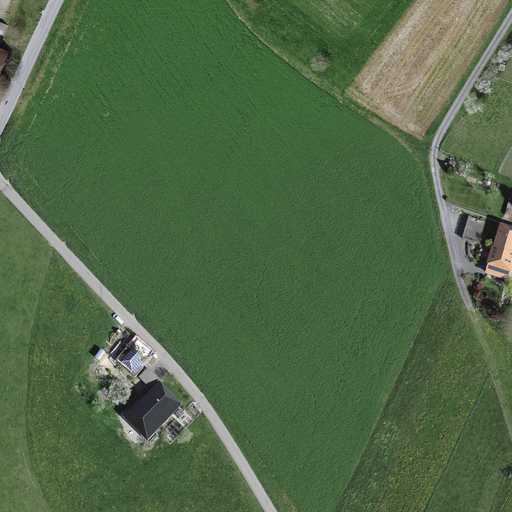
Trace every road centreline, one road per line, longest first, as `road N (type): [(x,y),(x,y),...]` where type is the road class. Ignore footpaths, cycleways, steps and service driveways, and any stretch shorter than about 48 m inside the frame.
road 1 (unclassified): [(0,181),(200,399),(271,511)]
road 2 (residential): [(511,9),(433,148),(457,282)]
road 3 (tertiary): [(0,123),(56,0)]
